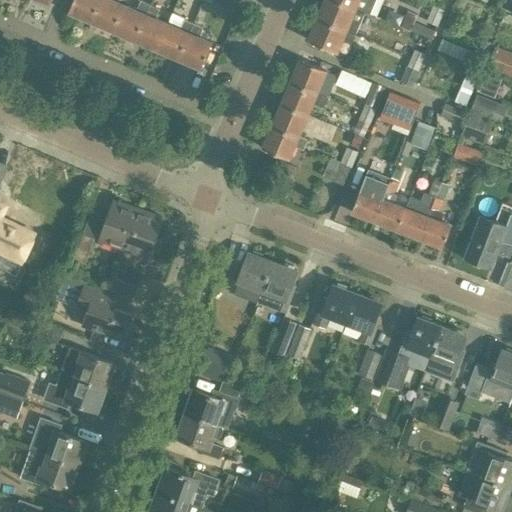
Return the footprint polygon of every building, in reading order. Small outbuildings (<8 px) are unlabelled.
[(72,0),(68,11),(92,21),(100,0),(72,0)] [(100,0),(92,21),(113,30),(124,5),(112,0),(100,0)] [(136,10),(124,5),(113,30),(136,40),(146,14),(150,5),(140,0),(136,10)] [(364,13),(355,9),(355,8),(337,0),(325,0),(318,18),(355,34),(364,13)] [(337,0),(355,8),(369,13),(374,0),(337,0)] [(146,14),(136,40),(157,49),(167,23),(155,18),(159,8),(150,5),(146,14)] [(444,11),(433,7),(427,22),(437,27),(444,11)] [(337,52),(342,40),(351,44),(355,34),(318,18),(309,39),(308,39),(308,40),(337,52)] [(179,58),(190,33),(194,23),(184,19),(180,29),(167,23),(157,49),(179,58)] [(435,32),(414,22),(410,32),(431,41),(435,32)] [(203,27),(194,23),(190,33),(179,58),(201,67),(200,68),(201,69),(212,42),(212,41),(211,42),(199,37),(203,27)] [(511,74),(511,54),(495,48),(488,66),(511,74)] [(426,55),(415,50),(411,59),(422,64),(426,55)] [(299,59),(300,59),(291,81),(316,91),(326,69),(300,58),(299,59)] [(422,64),(411,59),(407,67),(418,72),(422,64)] [(316,91),(291,81),(282,103),(307,114),(312,102),(324,107),(328,96),(316,91)] [(362,111),(373,115),(385,88),(374,83),(362,111)] [(394,123),(404,97),(390,91),(379,117),(394,123)] [(478,94),(470,113),(490,121),(498,103),(478,94)] [(272,125),(298,136),(307,114),(282,103),(272,125)] [(462,124),(467,112),(445,103),(440,115),(462,124)] [(373,115),(362,111),(352,133),(364,138),(373,115)] [(493,122),(490,121),(470,113),(469,112),(461,135),(484,144),(493,122)] [(411,143),(426,149),(434,127),(419,121),(411,143)] [(289,158),(288,157),(293,145),(303,149),(307,140),(298,136),(272,125),(263,147),(262,146),(262,147),(289,159),(289,158)] [(471,152),(455,145),(451,157),(466,163),(471,152)] [(357,153),(346,148),(343,155),(354,160),(357,153)] [(342,155),(339,163),(350,168),(354,160),(343,155),(342,155)] [(292,179),(297,168),(286,163),(281,174),(292,179)] [(342,187),(350,168),(339,163),(331,182),(342,187)] [(395,168),(390,179),(398,182),(402,171),(395,168)] [(382,176),(378,187),(374,185),(371,193),(360,189),(351,212),(374,221),(386,190),(390,179),(382,176)] [(390,179),(386,190),(394,193),(398,182),(390,179)] [(398,194),(394,193),(386,190),(374,221),(397,230),(406,207),(395,202),(398,194)] [(417,211),(406,207),(397,230),(419,238),(431,207),(436,197),(428,194),(423,204),(419,203),(417,211)] [(436,197),(431,207),(439,210),(444,200),(436,197)] [(99,240),(123,249),(138,208),(113,199),(99,240)] [(20,262),(34,233),(0,217),(6,206),(0,203),(0,267),(11,273),(16,264),(20,262)] [(431,207),(419,238),(442,247),(451,224),(441,220),(444,212),(439,210),(431,207)] [(162,217),(138,208),(123,249),(148,258),(162,217)] [(481,215),(465,256),(491,266),(496,251),(508,256),(511,245),(511,213),(499,208),(495,220),(481,215)] [(86,263),(94,238),(82,234),(74,259),(86,263)] [(236,273),(229,290),(241,294),(258,301),(262,290),(273,261),(261,256),(262,253),(253,250),(251,253),(248,251),(239,275),(236,273)] [(262,290),(258,301),(275,307),(286,311),(292,295),(288,294),(292,284),(297,270),(293,268),(294,266),(285,263),(284,265),(273,261),(262,290)] [(65,274),(57,298),(76,305),(88,309),(82,325),(118,338),(122,339),(131,314),(113,308),(117,296),(113,295),(85,285),(86,282),(65,274)] [(133,298),(137,286),(111,277),(107,289),(133,298)] [(328,316),(346,322),(357,293),(345,289),(346,286),(337,282),(336,285),(333,284),(323,308),(320,306),(314,322),(324,326),(328,316)] [(368,297),(357,293),(346,322),(364,329),(360,340),(369,343),(376,327),(372,326),(381,302),(378,301),(379,298),(370,295),(368,297)] [(430,355),(442,325),(430,321),(431,318),(422,315),(421,317),(417,316),(408,339),(405,338),(399,354),(387,349),(375,379),(391,385),(398,368),(404,371),(407,363),(425,369),(426,365),(430,355)] [(284,356),(296,323),(282,317),(270,350),(284,356)] [(57,342),(63,329),(49,323),(43,336),(57,342)] [(298,323),(290,345),(286,355),(299,359),(303,350),(311,329),(298,323)] [(442,325),(430,355),(426,365),(455,376),(461,361),(457,359),(466,335),(462,333),(463,331),(455,327),(453,330),(442,325)] [(70,347),(61,371),(105,387),(114,363),(70,347)] [(497,380),(511,386),(511,349),(507,347),(506,350),(502,349),(493,372),(489,371),(483,387),(493,391),(497,380)] [(382,355),(367,350),(358,374),(373,379),(382,355)] [(220,376),(224,365),(205,358),(201,370),(220,376)] [(96,410),(105,387),(61,371),(56,385),(50,383),(44,398),(67,407),(69,401),(96,410)] [(0,391),(22,400),(29,383),(0,372),(0,391)] [(368,392),(372,381),(362,377),(357,388),(368,392)] [(194,388),(185,413),(216,424),(221,410),(232,414),(234,409),(235,410),(239,399),(223,393),(221,398),(194,388)] [(23,400),(22,400),(0,391),(0,412),(17,418),(23,400)] [(268,396),(263,409),(282,416),(287,403),(268,396)] [(442,396),(431,424),(448,431),(459,402),(442,396)] [(420,419),(425,403),(416,399),(410,416),(420,419)] [(216,424),(185,413),(177,436),(204,446),(202,452),(218,458),(222,448),(209,444),(212,436),(215,437),(218,437),(221,435),(223,429),(222,427),(220,425),(216,424)] [(415,419),(399,413),(394,428),(410,433),(415,419)] [(40,417),(29,448),(30,448),(34,449),(45,453),(77,465),(86,441),(58,431),(60,425),(40,417)] [(501,424),(482,418),(477,432),(496,438),(501,424)] [(511,431),(501,427),(497,438),(511,443),(511,431)] [(470,471),(480,475),(510,486),(511,481),(511,458),(506,457),(508,452),(477,441),(466,470),(470,471)] [(30,448),(20,478),(23,479),(39,484),(41,479),(64,487),(69,489),(77,465),(45,453),(34,449),(30,448)] [(166,467),(158,491),(188,501),(201,506),(206,492),(213,494),(218,479),(195,471),(194,476),(166,467)] [(276,489),(282,476),(262,469),(257,482),(276,489)] [(510,486),(480,475),(470,471),(464,488),(463,488),(459,499),(476,505),(477,502),(501,510),(503,507),(505,507),(508,499),(506,497),(510,486)] [(233,488),(252,495),(264,499),(268,486),(238,475),(233,488)] [(402,492),(410,495),(414,484),(406,481),(402,492)] [(408,497),(411,499),(438,509),(438,508),(444,496),(414,484),(410,495),(408,497)] [(158,491),(150,511),(211,511),(213,510),(201,506),(188,501),(158,491)] [(13,511),(40,511),(42,508),(18,499),(13,511)] [(438,508),(438,509),(411,499),(406,511),(446,511),(447,511),(438,508)]
